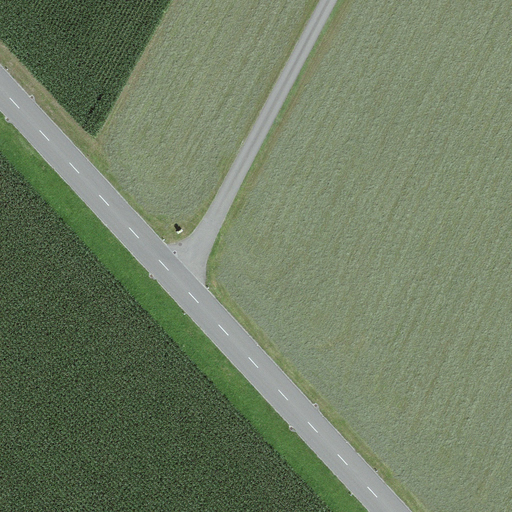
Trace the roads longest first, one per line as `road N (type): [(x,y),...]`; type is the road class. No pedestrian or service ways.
road 1 (tertiary): [(0,87),(390,511)]
road 2 (track): [(174,277),(216,218),(331,0)]
